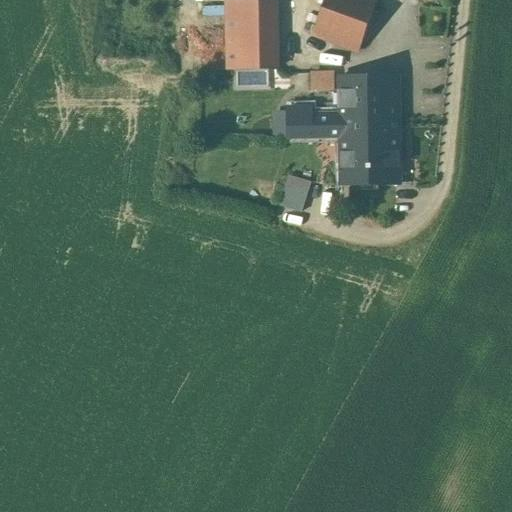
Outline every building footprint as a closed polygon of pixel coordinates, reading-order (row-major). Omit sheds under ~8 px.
[(276,0),(226,0),(228,69),(277,68),(276,0)] [(377,0),(325,0),(313,34),(359,52),(377,0)] [(340,78),(341,116),(341,137),(341,184),(399,184),(399,77),(340,78)] [(312,137),(341,137),(341,116),(312,116),(312,137)] [(304,185),(286,180),(280,206),(298,210),(304,185)]
